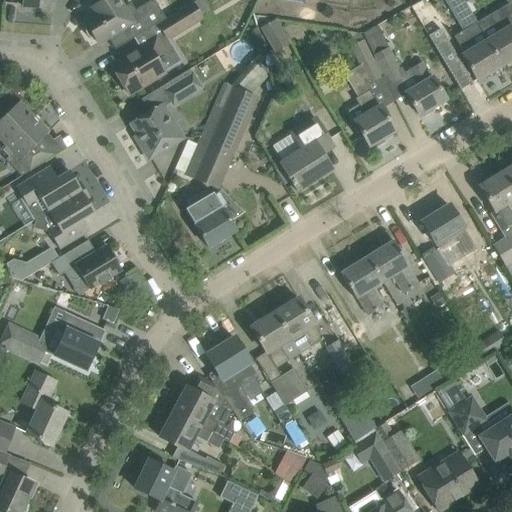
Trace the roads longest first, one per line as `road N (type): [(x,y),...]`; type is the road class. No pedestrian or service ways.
road 1 (residential): [(180,315),(511,108)]
road 2 (residential): [(180,315),(50,79),(0,62)]
road 3 (residential): [(67,511),(141,358),(180,315)]
